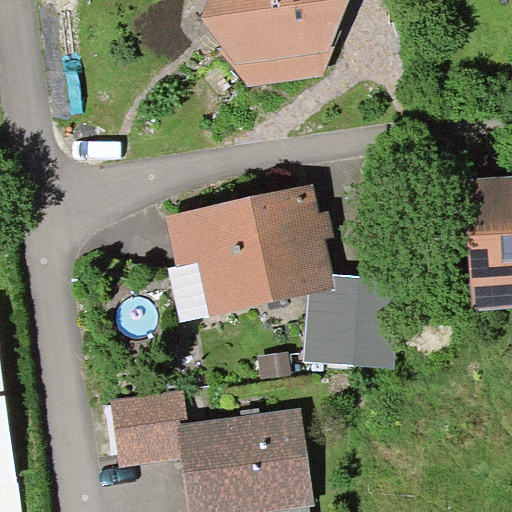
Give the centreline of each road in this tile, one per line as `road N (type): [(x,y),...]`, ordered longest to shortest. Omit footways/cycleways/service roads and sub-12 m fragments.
road 1 (residential): [(42,205),(290,149),(496,128)]
road 2 (residential): [(75,511),(42,205)]
road 3 (residential): [(42,205),(11,0)]
